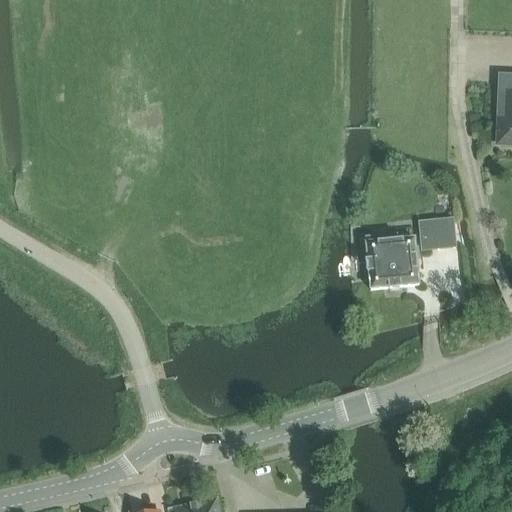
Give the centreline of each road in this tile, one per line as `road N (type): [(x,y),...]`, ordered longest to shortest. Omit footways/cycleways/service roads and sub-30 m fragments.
road 1 (tertiary): [(0,503),(99,479),(164,442),(221,446),(381,400),(511,349)]
road 2 (track): [(457,0),(460,115),(483,219)]
